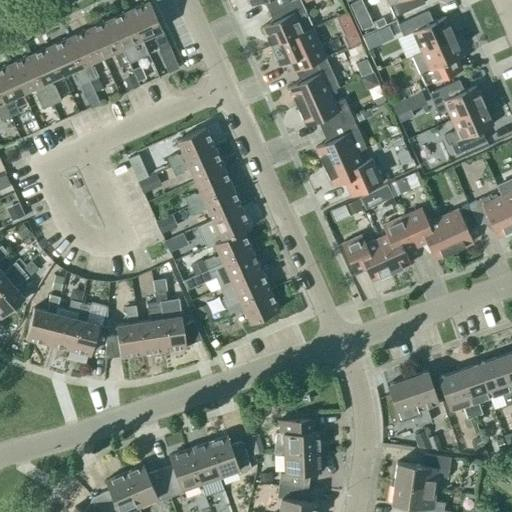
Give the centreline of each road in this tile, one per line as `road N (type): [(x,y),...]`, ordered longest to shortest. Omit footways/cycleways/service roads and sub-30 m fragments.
road 1 (residential): [(0,453),(342,349)]
road 2 (residential): [(342,349),(221,84)]
road 3 (residential): [(79,148),(118,233),(106,244),(73,236),(38,165)]
road 4 (residential): [(342,349),(511,287)]
road 5 (residential): [(359,511),(369,433),(342,349)]
road 6 (residential): [(79,148),(221,84)]
